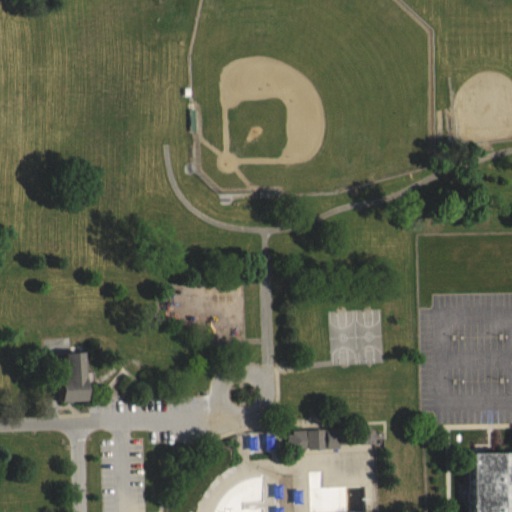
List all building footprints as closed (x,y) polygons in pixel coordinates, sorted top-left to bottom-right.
[(79,350),(60,351),(62,375),(55,375),(57,400),(82,398),(81,385),(79,350)] [(360,443),(374,442),(374,438),(383,437),(382,430),(373,431),(373,429),(369,429),(369,425),(359,426),(360,432),(355,432),(356,437),(360,437),(360,443)] [(325,427),(342,427),(342,442),(338,443),(338,446),(326,447),(325,427)] [(305,428),(313,428),(322,428),(322,447),(306,448),(305,428)] [(302,429),(290,429),(290,432),(286,432),(287,449),(303,448),(302,429)] [(324,437),(324,451),(374,450),(374,445),(382,444),(382,435),(324,437)] [(466,451),(468,511),(511,511),(511,450),(490,451),(466,451)]
